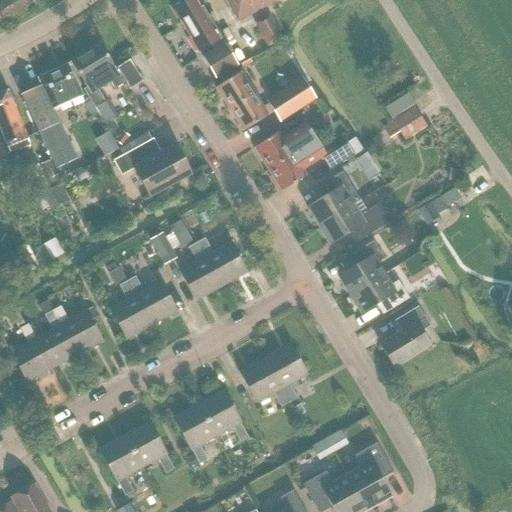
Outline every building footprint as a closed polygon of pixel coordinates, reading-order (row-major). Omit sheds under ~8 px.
[(197,10),(191,0),(187,0),(173,8),(181,22),(180,23),(198,52),(210,45),(214,51),(202,58),(215,79),(237,66),(201,7),(197,10)] [(223,0),(237,24),(279,0),(223,0)] [(267,49),(283,40),(268,13),(252,22),(267,49)] [(115,71),(100,47),(71,64),(85,90),(83,91),(94,109),(95,109),(105,103),(97,90),(110,83),(114,90),(125,83),(129,90),(141,83),(129,63),(115,71)] [(56,169),(76,160),(54,111),(59,109),(58,106),(81,96),(67,66),(37,80),(41,87),(20,96),(56,169)] [(240,74),(215,89),(242,133),(267,117),(240,74)] [(278,122),(314,100),(300,78),(265,101),(278,122)] [(0,94),(0,133),(8,153),(28,145),(7,91),(0,94)] [(407,94),(383,109),(391,122),(410,109),(413,108),(412,106),(414,105),(407,94)] [(104,125),(105,126),(115,120),(105,103),(95,109),(94,109),(104,125)] [(403,141),(425,127),(413,108),(410,109),(391,122),(392,123),(382,129),(389,140),(399,134),(403,141)] [(313,123),(312,123),(319,134),(330,127),(329,126),(323,116),(313,123)] [(267,171),(292,156),(305,147),(315,141),(306,127),(283,142),(278,134),(253,150),(267,171)] [(121,132),(114,141),(121,147),(128,137),(121,132)] [(149,140),(146,133),(118,149),(122,157),(112,162),(121,177),(134,170),(149,198),(190,175),(174,146),(160,154),(151,139),(149,140)] [(292,156),(267,171),(280,193),(305,177),(301,171),(325,156),(315,141),(305,147),(292,156)] [(334,168),(354,156),(347,144),(326,156),(334,168)] [(49,161),(41,165),(51,185),(59,181),(49,161)] [(37,164),(25,170),(37,193),(48,187),(37,164)] [(317,227),(351,205),(345,195),(352,191),(341,173),(320,185),(326,196),(306,208),(317,227)] [(49,210),(68,200),(59,184),(40,195),(49,210)] [(454,188),(445,194),(451,204),(460,199),(455,190),(454,188)] [(425,226),(438,218),(437,214),(448,208),(440,196),(416,211),(425,226)] [(351,205),(317,227),(329,246),(350,233),(356,243),(377,230),(366,213),(358,201),(351,205)] [(179,221),(168,227),(180,249),(191,243),(179,221)] [(162,266),(175,259),(161,234),(148,241),(162,266)] [(54,239),(35,249),(35,250),(44,265),(63,254),(54,239)] [(196,244),(221,288),(245,274),(229,244),(212,253),(204,239),(196,244)] [(349,296),(384,275),(377,264),(383,260),(372,242),(351,255),(358,265),(338,278),(349,296)] [(195,302),(221,288),(196,244),(188,248),(196,262),(179,272),(195,302)] [(125,280),(119,268),(107,275),(113,287),(125,280)] [(384,275),(349,296),(360,315),(381,302),(387,312),(415,295),(404,277),(390,285),(384,275)] [(126,282),(151,326),(176,312),(159,282),(142,292),(134,278),(126,282)] [(126,340),(151,326),(126,282),(119,287),(126,301),(109,310),(126,340)] [(394,370),(430,347),(421,332),(429,327),(417,307),(394,322),(400,332),(379,345),(394,370)] [(53,312),(77,356),(101,343),(84,312),(67,322),(60,308),(53,312)] [(53,369),(77,356),(53,312),(44,316),(52,330),(36,339),(53,369)] [(53,369),(36,339),(35,340),(27,326),(19,330),(27,344),(9,354),(26,384),(53,369)] [(264,360),(288,404),(296,400),(288,386),(306,377),(289,347),(264,360)] [(280,409),(288,404),(264,360),(239,374),(255,404),(272,395),(280,409)] [(197,405),(215,437),(231,429),(238,443),(247,438),(221,392),(197,405)] [(198,447),(215,437),(197,405),(172,418),(198,465),(206,461),(198,447)] [(299,405),(293,408),(298,417),(304,413),(299,405)] [(123,436),(141,469),(157,460),(165,474),(173,470),(147,423),(123,436)] [(339,431),(324,439),(332,453),(347,445),(339,431)] [(124,478),(141,469),(123,436),(98,450),(124,497),(132,493),(124,478)] [(345,476),(365,511),(390,498),(380,480),(392,473),(376,444),(353,457),(360,468),(345,476)] [(325,473),(314,479),(302,486),(316,511),(323,511),(331,508),(333,511),(364,511),(365,511),(345,476),(331,484),(325,473)] [(49,511),(34,486),(11,500),(18,511),(49,511)] [(282,511),(304,511),(292,491),(278,499),(285,511),(282,511)] [(0,511),(15,511),(11,503),(0,509),(0,511)] [(114,511),(133,511),(128,503),(114,511)]
